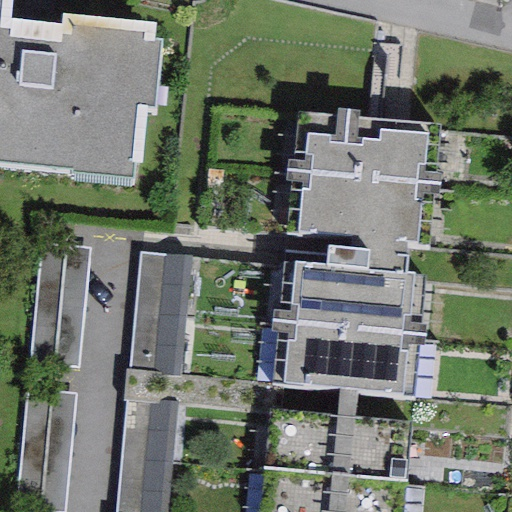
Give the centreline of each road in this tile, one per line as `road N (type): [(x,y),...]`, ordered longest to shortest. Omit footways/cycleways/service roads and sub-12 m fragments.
road 1 (unknown): [(85,511),(110,270)]
road 2 (residential): [(341,0),(511,43)]
